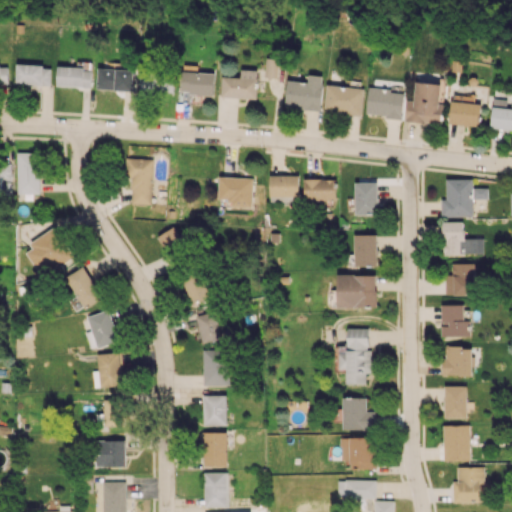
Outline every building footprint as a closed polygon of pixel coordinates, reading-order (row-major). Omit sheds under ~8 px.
[(276,78),(279,59),(269,57),(266,76),(276,78)] [(8,64),(0,64),(0,83),(9,84),(8,64)] [(51,65),(16,64),(16,84),(51,85),(51,65)] [(91,68),(57,67),(57,85),(91,86),(91,68)] [(133,69),(98,68),(97,89),(133,90),(133,69)] [(257,98),(258,70),(241,69),(241,77),(222,76),(222,97),(257,98)] [(213,94),(214,72),(183,71),(182,93),(213,94)] [(173,94),(173,74),(140,73),(140,93),(173,94)] [(321,109),(323,75),(308,74),(308,81),(287,80),(286,107),(321,109)] [(444,103),(439,102),(441,84),(416,81),(414,100),(407,99),(405,120),(442,124),(444,103)] [(324,111),(361,115),(364,88),(327,84),(324,111)] [(366,114),(401,117),(404,91),(368,87),(366,114)] [(482,103),(474,103),(474,96),(453,94),(449,123),(479,126),(482,103)] [(490,127),(511,129),(511,107),(506,107),(507,99),(494,98),(490,127)] [(17,193),(39,193),(38,151),(17,152),(17,193)] [(151,204),(153,158),(125,157),(124,177),(132,177),(131,203),(151,204)] [(0,193),(11,193),(10,164),(0,164),(0,193)] [(298,174),(270,175),(270,201),(299,200),(298,174)] [(253,177),(219,176),(218,198),(231,199),(230,206),(252,207),(253,177)] [(336,179),(305,178),(304,200),(336,200),(336,179)] [(472,178),(446,179),(446,199),(441,199),(441,217),(473,216),(472,178)] [(377,182),(355,182),(354,214),(377,214),(377,182)] [(474,198),(488,198),(488,188),(474,187),(474,198)] [(443,222),(443,254),(484,254),(483,237),(464,237),(464,221),(443,222)] [(167,252),(183,242),(173,226),(157,236),(167,252)] [(72,256),(54,228),(23,248),(41,276),(72,256)] [(377,265),(377,234),(354,234),(354,266),(377,265)] [(476,294),(475,262),(452,263),(453,274),(445,275),(445,295),(476,294)] [(67,274),(81,308),(101,300),(86,265),(67,274)] [(183,277),(189,304),(212,299),(206,272),(183,277)] [(338,307),(376,306),(376,274),(338,274),(338,307)] [(471,336),(471,319),(464,319),(464,304),(441,304),(441,335),(471,336)] [(85,332),(90,349),(121,340),(112,308),(86,315),(91,330),(85,332)] [(201,342),(222,339),(218,311),(197,314),(201,342)] [(335,368),(346,368),(346,383),(366,383),(366,372),(371,372),(371,327),(348,327),(348,345),(335,345),(335,368)] [(472,375),(473,346),(444,346),(443,375),(472,375)] [(229,385),(229,349),(203,349),(202,384),(229,385)] [(123,386),(122,352),(98,353),(99,386),(123,386)] [(467,385),(445,385),(444,417),(466,417),(467,385)] [(226,395),(203,395),(203,425),(226,424),(226,395)] [(343,429),(377,428),(377,410),(367,411),(366,397),(342,397),(343,429)] [(104,426),(121,425),(120,398),(102,399),(104,426)] [(469,424),(443,424),(443,460),(470,459),(469,424)] [(203,466),(227,465),(226,431),(203,432),(203,466)] [(342,459),(350,459),(350,468),(376,468),(375,436),(342,437),(342,459)] [(96,466),(125,466),(124,439),(96,440),(96,466)] [(485,466),(459,466),(459,501),(481,502),(481,489),(484,489),(485,466)] [(227,471),(203,472),(204,507),(228,506),(227,471)] [(338,479),(338,497),(376,497),(376,479),(338,479)] [(126,511),(126,481),(102,481),(102,511),(126,511)] [(393,511),(394,500),(374,500),(373,511),(393,511)]
